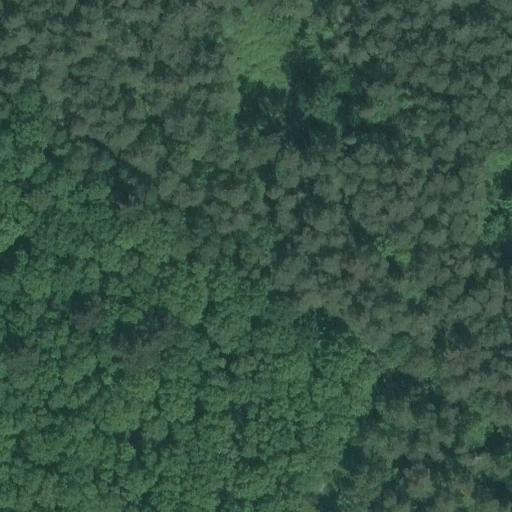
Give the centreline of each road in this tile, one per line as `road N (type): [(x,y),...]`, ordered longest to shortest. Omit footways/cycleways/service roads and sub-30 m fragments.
road 1 (track): [(309,511),(384,366)]
road 2 (track): [(384,366),(511,435)]
